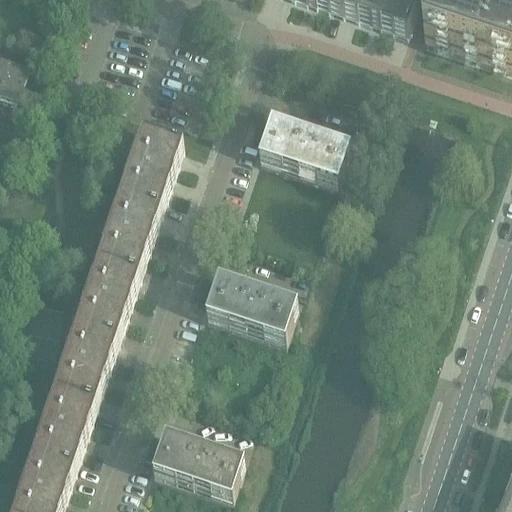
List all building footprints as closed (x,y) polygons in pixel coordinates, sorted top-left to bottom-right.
[(344,22),(351,0),(279,0),(280,1),(344,22)] [(422,4),(410,0),(351,0),(344,22),(408,44),(422,4)] [(511,0),(441,0),(425,50),(511,78),(511,0)] [(0,104),(1,105),(12,71),(0,67),(0,104)] [(31,77),(12,71),(1,105),(19,111),(31,77)] [(352,160),(304,144),(273,133),(260,171),(339,198),(352,160)] [(143,144),(122,209),(162,222),(184,158),(143,144)] [(122,209),(101,272),(141,286),(162,222),(122,209)] [(141,286),(101,272),(79,337),(119,351),(141,286)] [(299,317),(252,301),(220,291),(207,329),(286,355),(299,317)] [(79,337),(57,402),(98,415),(119,351),(79,337)] [(98,415),(57,402),(36,466),(76,479),(98,415)] [(233,511),(246,474),(199,458),(167,447),(154,486),(232,511),(233,511)] [(36,466),(20,511),(65,511),(76,479),(36,466)]
